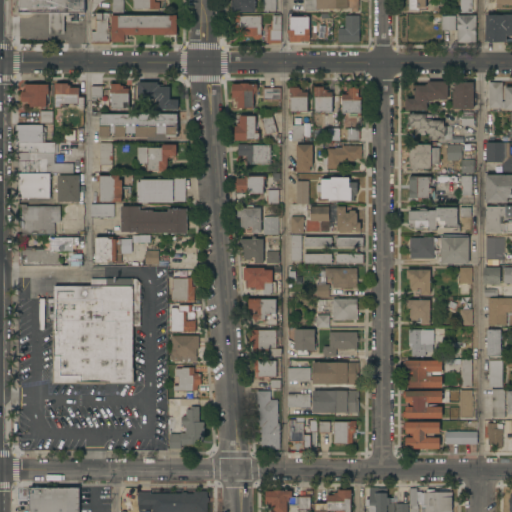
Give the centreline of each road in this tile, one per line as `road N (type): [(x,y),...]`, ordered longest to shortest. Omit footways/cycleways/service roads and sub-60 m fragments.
road 1 (residential): [(236,511),(206,0)]
road 2 (residential): [(384,472),(384,63)]
road 3 (residential): [(206,65),(511,63)]
road 4 (residential): [(236,472),(511,471)]
road 5 (residential): [(236,472),(0,472)]
road 6 (residential): [(206,65),(0,64)]
road 7 (secondary): [(0,322),(0,168)]
